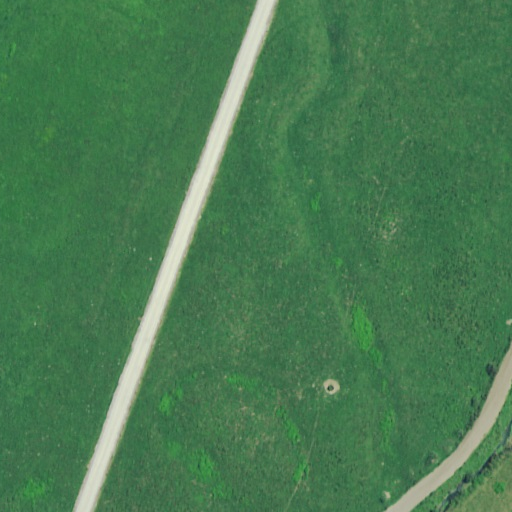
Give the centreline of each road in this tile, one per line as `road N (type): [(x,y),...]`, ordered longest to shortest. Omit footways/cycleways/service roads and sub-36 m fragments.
road 1 (track): [(270,0),(85,511)]
road 2 (track): [(511,361),(483,428),(394,511)]
